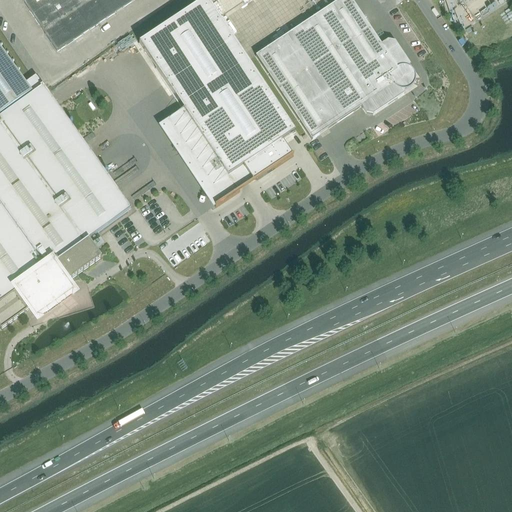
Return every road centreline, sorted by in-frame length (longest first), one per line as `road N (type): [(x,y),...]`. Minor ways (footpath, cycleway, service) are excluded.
road 1 (unclassified): [(0,397),(115,336),(368,165),(465,127),(477,110),(474,79),(421,0)]
road 2 (motorway): [(511,240),(289,339),(0,496)]
road 3 (motorway): [(47,511),(511,286)]
